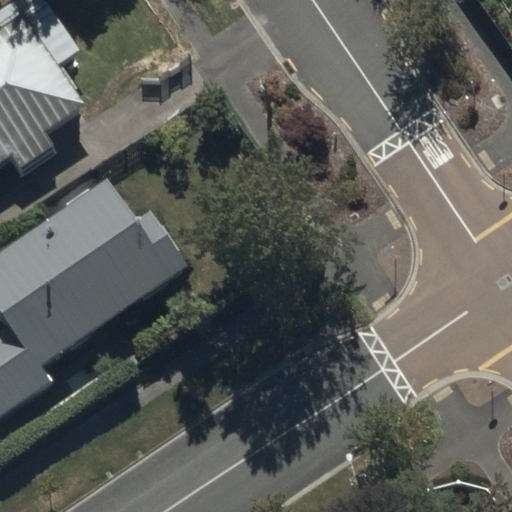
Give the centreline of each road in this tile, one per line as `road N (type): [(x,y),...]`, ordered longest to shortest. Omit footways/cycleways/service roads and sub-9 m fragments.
road 1 (residential): [(170,511),(504,284)]
road 2 (residential): [(309,0),(504,284)]
